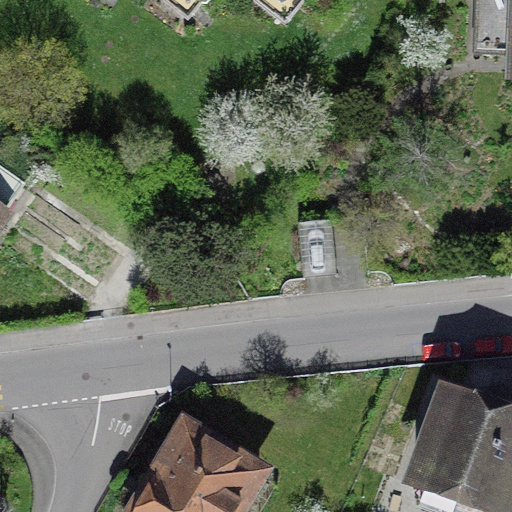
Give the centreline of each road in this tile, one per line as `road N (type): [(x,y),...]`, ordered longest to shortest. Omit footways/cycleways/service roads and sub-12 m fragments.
road 1 (residential): [(511,322),(142,365)]
road 2 (residential): [(142,365),(57,511)]
road 3 (residential): [(142,365),(0,383)]
